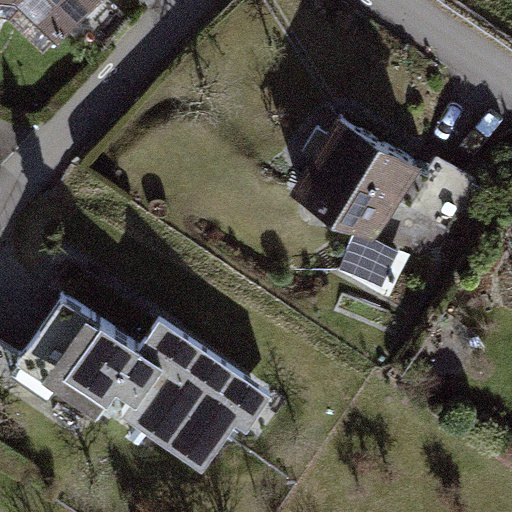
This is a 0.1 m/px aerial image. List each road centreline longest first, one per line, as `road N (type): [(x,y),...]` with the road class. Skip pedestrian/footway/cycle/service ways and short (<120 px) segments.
road 1 (residential): [(0,207),(185,0)]
road 2 (residential): [(511,81),(389,0)]
